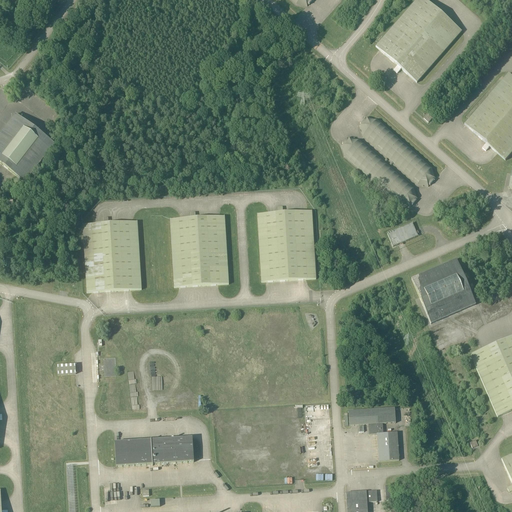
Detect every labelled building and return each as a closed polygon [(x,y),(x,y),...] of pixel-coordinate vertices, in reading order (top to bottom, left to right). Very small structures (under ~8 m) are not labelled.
[(424,0),(417,0),(374,49),(396,68),(393,72),(397,75),(400,71),(416,85),(462,33),(424,0)] [(511,77),(509,75),(463,127),(485,147),(482,150),(486,154),(489,150),(505,164),(511,155),(511,77)] [(15,115),(0,134),(0,166),(25,186),(56,145),(15,115)] [(358,126),(362,138),(417,186),(428,189),(436,180),(433,168),(377,120),(366,118),(358,126)] [(339,146),(343,158),(398,206),(409,208),(417,200),(414,188),(358,140),(347,138),(339,146)] [(256,215),(260,283),(315,280),(311,212),(282,213),(282,208),(277,208),(277,214),(256,215)] [(170,221),(174,289),(228,286),(224,217),(196,219),(195,213),(190,214),(191,220),(170,221)] [(82,226),(86,294),(141,290),(137,222),(108,224),(108,218),(103,219),(103,225),(82,226)] [(387,234),(393,248),(418,237),(412,224),(387,234)] [(412,280),(430,325),(477,306),(458,261),(412,280)] [(511,338),(471,356),(496,417),(511,410),(511,338)] [(58,377),(76,375),(76,366),(58,367),(58,377)] [(399,462),(397,434),(383,435),(383,425),(395,425),(395,410),(348,412),(349,427),(358,427),(358,434),(364,433),(363,427),(368,427),(369,436),(377,435),(378,463),(399,462)] [(113,444),(115,469),(194,464),(192,439),(113,444)] [(511,491),(511,453),(501,459),(511,484),(511,485),(506,488),(509,493),(511,491)] [(377,491),(346,492),(346,511),(367,511),(367,503),(377,502),(377,491)]
